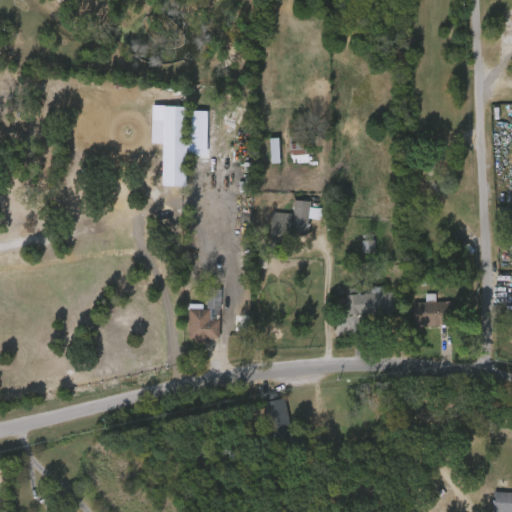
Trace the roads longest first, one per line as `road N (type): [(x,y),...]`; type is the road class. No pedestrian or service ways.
road 1 (tertiary): [(0,427),(195,380),(297,367),(418,369),(511,388)]
road 2 (residential): [(459,0),(471,378)]
